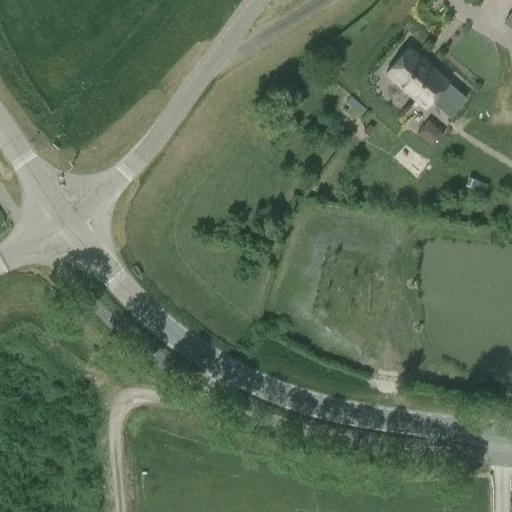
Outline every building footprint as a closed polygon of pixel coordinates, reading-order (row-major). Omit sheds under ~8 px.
[(511,9),(502,23),(511,30),(511,9)] [(407,48),(384,74),(425,109),(448,83),(407,48)] [(431,117),(420,133),(438,145),(449,130),(431,117)] [(511,167),(507,166),(501,197),(511,198),(511,167)] [(475,180),(468,178),(466,185),(473,187),(475,180)]
